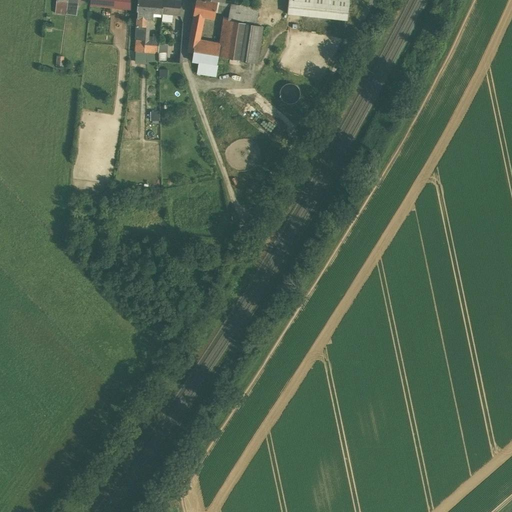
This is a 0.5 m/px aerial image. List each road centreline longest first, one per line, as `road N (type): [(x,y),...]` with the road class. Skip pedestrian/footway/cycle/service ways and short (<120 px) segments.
road 1 (track): [(157,511),(395,139),(468,0)]
road 2 (track): [(241,226),(371,0)]
road 3 (track): [(190,86),(241,226)]
